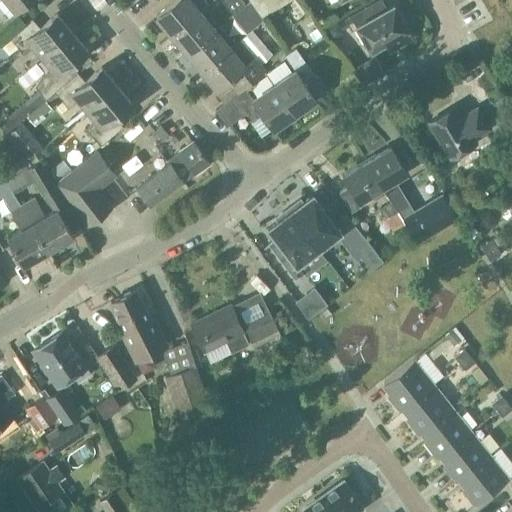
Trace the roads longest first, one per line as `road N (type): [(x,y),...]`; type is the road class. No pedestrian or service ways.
road 1 (residential): [(253,181),(458,43),(432,0)]
road 2 (residential): [(0,330),(69,287),(223,215),(253,181)]
road 3 (residential): [(429,511),(365,425),(248,511)]
road 4 (residential): [(253,181),(102,0)]
